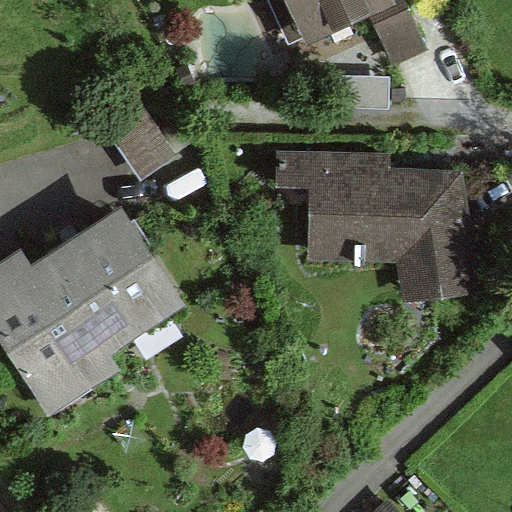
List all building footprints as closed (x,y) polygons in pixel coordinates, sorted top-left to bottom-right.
[(402,0),(299,0),(310,25),(367,0),(371,0),(394,53),(421,41),(402,0)] [(479,279),(461,160),(389,159),(389,144),(278,143),(278,172),(313,173),(312,245),(402,246),(409,289),(479,279)] [(124,199),(47,246),(103,337),(180,290),(124,199)] [(114,355),(103,337),(47,246),(33,255),(24,240),(0,255),(0,323),(45,397),(114,355)] [(405,511),(391,496),(374,511),(405,511)]
